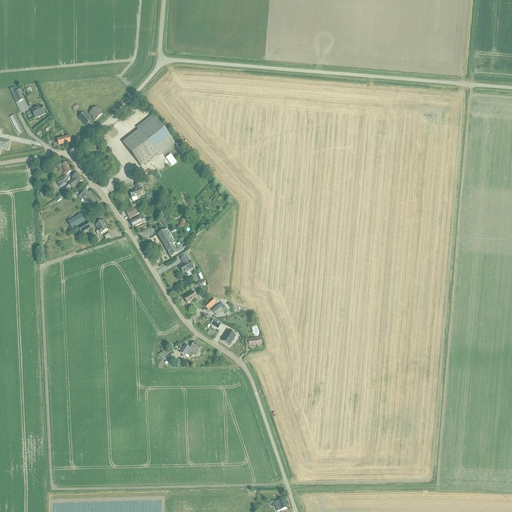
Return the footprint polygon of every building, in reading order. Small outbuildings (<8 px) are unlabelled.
[(24,100),(20,91),(14,93),(18,102),(24,100)] [(35,119),(45,114),(42,106),(38,107),(38,108),(32,111),(35,119)] [(92,119),(94,121),(102,114),(99,111),(101,110),(98,107),(96,108),(96,107),(89,113),(93,118),(92,119)] [(92,121),(85,113),(79,118),(86,126),(92,121)] [(14,115),(10,117),(19,135),(23,133),(14,115)] [(141,167),(172,143),(154,119),(122,143),(141,167)] [(58,143),(53,144),(54,148),(70,143),(68,137),(60,139),(57,140),(58,143)] [(0,139),(0,152),(1,148),(8,150),(10,142),(0,139)] [(64,173),(66,175),(67,174),(72,171),(66,162),(62,165),(61,163),(58,164),(59,166),(61,165),(65,172),(64,173)] [(68,184),(72,189),(82,181),(77,174),(71,178),(73,180),(68,184)] [(56,181),(60,187),(66,184),(63,178),(56,181)] [(136,190),(129,193),(133,202),(137,200),(136,197),(144,194),(140,184),(134,186),(136,190)] [(95,202),(85,191),(78,197),(81,200),(82,199),(89,207),(95,202)] [(129,210),(125,212),(127,215),(129,219),(134,217),(137,215),(136,213),(134,210),(133,208),(129,210)] [(81,215),(68,223),(72,230),(85,222),(81,215)] [(146,221),(144,218),(143,217),(143,216),(131,222),(130,223),(131,226),(133,228),(138,226),(142,223),(143,223),(146,221)] [(166,219),(161,221),(166,229),(170,227),(166,219)] [(77,228),(79,235),(91,228),(88,221),(77,228)] [(102,221),(95,226),(99,235),(107,230),(104,225),(103,223),(102,221)] [(166,230),(157,235),(164,247),(170,257),(183,249),(181,246),(175,249),(172,244),(175,242),(174,240),(173,241),(169,234),(170,234),(169,233),(168,233),(166,230)] [(184,264),(178,267),(182,274),(193,267),(194,267),(193,264),(192,265),(189,261),(186,256),(180,260),(181,262),(182,261),(184,264)] [(192,292),(183,298),(187,304),(196,298),(192,292)] [(209,302),(204,306),(207,309),(212,305),(215,301),(213,298),(209,302)] [(221,303),(212,311),(216,316),(223,311),(226,314),(229,312),(226,308),(221,303)] [(232,342),(235,336),(228,331),(221,341),(229,346),(232,342)] [(247,339),(244,339),(246,346),(248,346),(257,345),(257,346),(262,346),(260,337),(247,339)] [(188,358),(191,353),(196,355),(201,347),(194,342),(190,348),(185,345),(180,353),(183,355),(182,356),(184,358),(185,357),(188,358)] [(284,499),(274,502),(277,511),(287,509),(284,499)]
